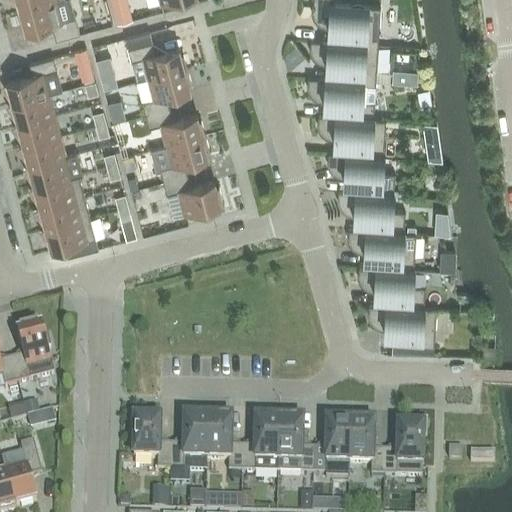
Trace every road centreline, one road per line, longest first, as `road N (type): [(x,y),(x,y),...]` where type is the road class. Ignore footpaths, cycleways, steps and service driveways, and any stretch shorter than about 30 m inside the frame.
road 1 (residential): [(95,511),(101,271)]
road 2 (residential): [(304,218),(261,52),(278,0)]
road 3 (residential): [(101,271),(304,218)]
road 4 (residential): [(346,364),(301,388),(167,384)]
road 5 (residential): [(346,364),(304,218)]
road 6 (residential): [(490,377),(364,373),(346,364)]
